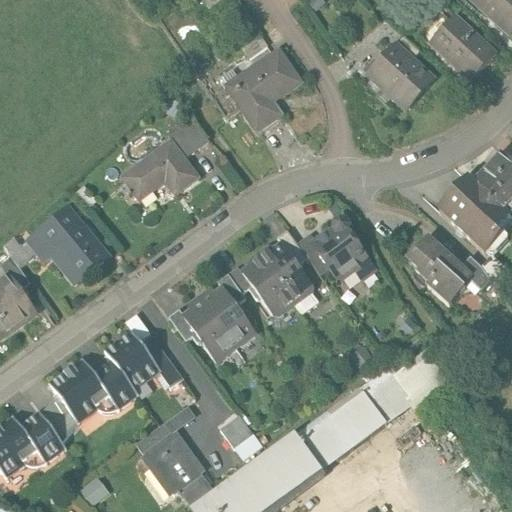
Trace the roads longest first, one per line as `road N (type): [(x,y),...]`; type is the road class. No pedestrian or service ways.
road 1 (residential): [(0,387),(248,209),(315,179),(348,175)]
road 2 (residential): [(511,439),(390,266),(348,175)]
road 3 (residential): [(348,175),(333,100),(268,0)]
road 4 (residential): [(348,175),(409,169),(456,150),(511,102)]
